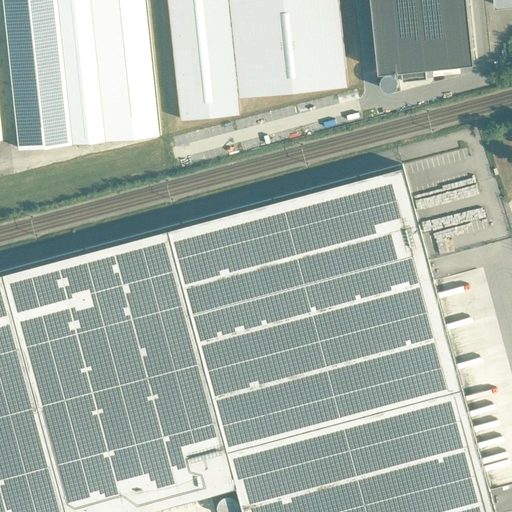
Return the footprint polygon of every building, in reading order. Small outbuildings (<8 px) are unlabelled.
[(158,133),(143,0),(2,0),(18,147),(158,133)] [(349,85),(339,0),(168,0),(182,118),(241,112),(239,97),(349,85)] [(371,0),(379,69),(401,66),(403,80),(427,78),(426,64),(474,59),(468,0),(371,0)] [(495,511),(403,164),(0,271),(0,511),(130,511),(176,500),(237,483),(244,511),(495,511)] [(239,511),(239,509),(239,507),(239,505),(239,503),(239,501),(238,499),(236,497),(235,496),(233,495),(231,494),(229,494),(227,494),(225,495),(223,496),(221,497),(220,499),(219,500),(218,502),(218,504),(218,506),(218,508),(219,510),(220,511),(239,511)]
